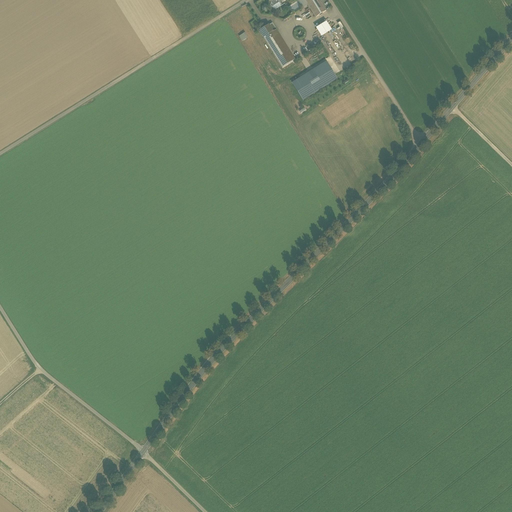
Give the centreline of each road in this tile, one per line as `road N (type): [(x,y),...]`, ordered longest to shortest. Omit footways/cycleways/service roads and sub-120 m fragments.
road 1 (secondary): [(420,144),(209,363),(100,511)]
road 2 (unclassified): [(245,0),(0,154)]
road 3 (track): [(205,511),(143,451),(38,369)]
road 4 (unclassified): [(420,144),(329,0)]
road 5 (secondary): [(511,40),(420,144)]
